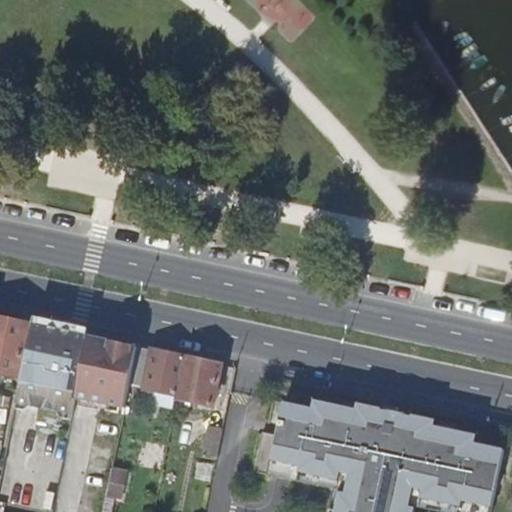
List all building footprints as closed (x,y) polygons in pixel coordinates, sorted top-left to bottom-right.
[(21,381),(31,326),(13,322),(0,319),(0,376),(19,381),(21,381)] [(37,411),(46,363),(53,364),(59,332),(31,326),(21,381),(19,381),(14,406),(37,411)] [(75,400),(86,338),(60,332),(59,332),(53,364),(46,363),(37,411),(71,417),(75,400)] [(129,387),(136,348),(116,344),(86,338),(75,400),(124,410),(129,387)] [(176,397),(184,358),(162,354),(136,348),(129,387),(176,397)] [(212,408),(221,366),(216,365),(184,358),(176,397),(175,401),(212,408)] [(268,430),(276,432),(284,400),(276,398),(268,430)] [(356,412),(357,406),(335,401),(334,407),(356,412)] [(335,492),(330,511),(414,511),(415,509),(428,511),(490,511),(497,485),(499,476),(504,452),(474,446),(476,438),(455,433),(433,429),(434,423),(357,406),(356,412),(334,407),(315,403),(313,411),(283,405),(276,437),(262,434),(253,474),(333,491),(335,492)] [(457,427),(434,423),(433,429),(455,433),(457,427)] [(215,460),(222,429),(209,426),(203,457),(215,460)] [(122,493),(125,473),(112,470),(108,491),(122,493)]
